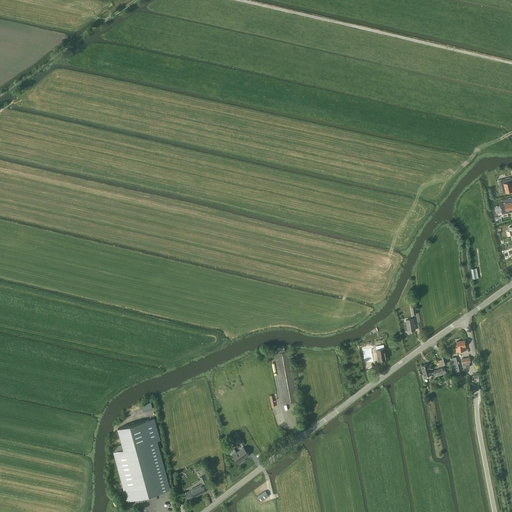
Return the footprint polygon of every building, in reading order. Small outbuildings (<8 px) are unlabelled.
[(511,176),(500,180),(503,192),(505,192),(505,193),(511,191),(511,190),(511,176)] [(511,200),(511,198),(499,201),(502,214),(511,211),(511,200)] [(405,331),(407,331),(407,332),(415,330),(413,319),(405,320),(406,323),(404,323),(405,331)] [(466,346),(465,346),(464,340),(456,341),(457,347),(456,348),(456,352),(466,350),(466,346)] [(384,348),(376,349),(378,361),(386,359),(384,348)] [(285,352),(284,349),(277,351),(278,353),(274,354),(283,404),(299,402),(289,351),(285,352)] [(365,361),(373,360),(371,349),(363,351),(365,361)] [(442,365),(447,363),(444,354),(439,355),(442,365)] [(456,357),(451,358),(454,372),(459,371),(457,364),(459,363),(458,361),(457,362),(456,357)] [(428,364),(421,366),(424,374),(422,375),(423,379),(428,377),(428,375),(431,374),(429,369),(432,368),(431,364),(428,365),(428,364)] [(444,367),(433,371),(435,376),(446,373),(446,372),(449,371),(448,367),(444,368),(444,367)] [(113,452),(124,491),(127,501),(170,489),(157,441),(160,440),(154,419),(118,428),(123,450),(113,452)] [(236,439),(242,447),(245,444),(239,436),(236,439)] [(243,447),(236,453),(235,451),(232,454),(239,464),(244,460),(243,459),(249,455),(243,447)] [(199,477),(203,484),(207,482),(204,475),(199,477)] [(206,491),(202,484),(189,490),(190,491),(185,493),(189,500),(206,491)] [(265,491),(257,497),(260,501),(268,495),(265,491)]
